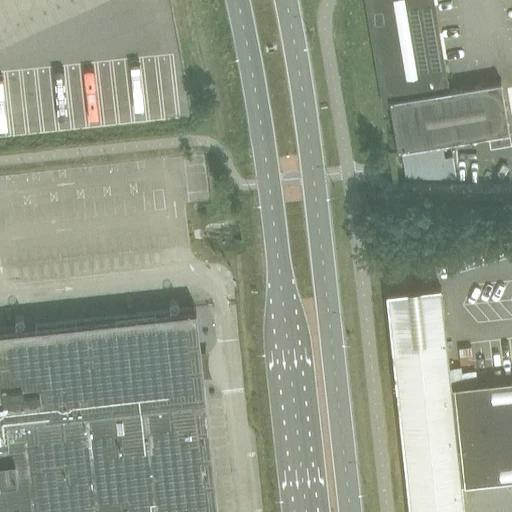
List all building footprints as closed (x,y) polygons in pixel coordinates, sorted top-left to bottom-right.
[(444,60),(441,61),(430,0),(368,0),(385,101),(389,100),(397,150),(402,150),(406,176),(456,177),(453,157),(443,159),(441,143),(488,135),(490,146),(511,143),(501,80),(449,89),(444,60)] [(391,264),(389,256),(382,258),(383,265),(391,264)] [(447,368),(438,288),(386,293),(409,511),(511,511),(511,379),(476,384),(449,387),(447,368)] [(195,307),(0,327),(0,511),(217,511),(203,377),(202,377),(195,307)] [(460,367),(447,368),(449,387),(476,384),(475,372),(461,374),(460,367)]
